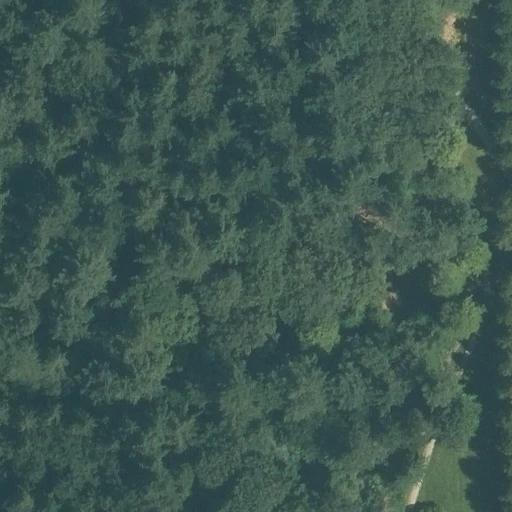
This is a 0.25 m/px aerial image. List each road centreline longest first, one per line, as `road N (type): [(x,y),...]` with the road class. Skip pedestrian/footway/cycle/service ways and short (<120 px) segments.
road 1 (track): [(404,511),(487,289),(472,238),(395,174),(358,109),(349,45),(377,2)]
road 2 (track): [(318,511),(0,141)]
road 3 (track): [(377,2),(511,179)]
road 4 (track): [(211,388),(0,378)]
